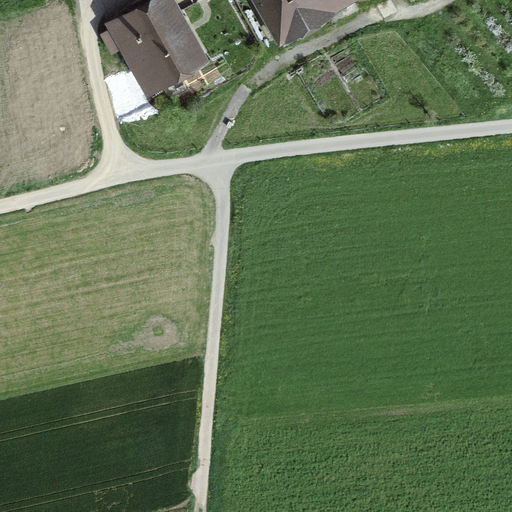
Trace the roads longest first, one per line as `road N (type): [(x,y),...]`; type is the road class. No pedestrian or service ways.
road 1 (residential): [(0,205),(221,157),(511,127)]
road 2 (track): [(200,511),(221,157)]
road 3 (track): [(208,160),(232,109),(261,75),(371,19),(443,0)]
